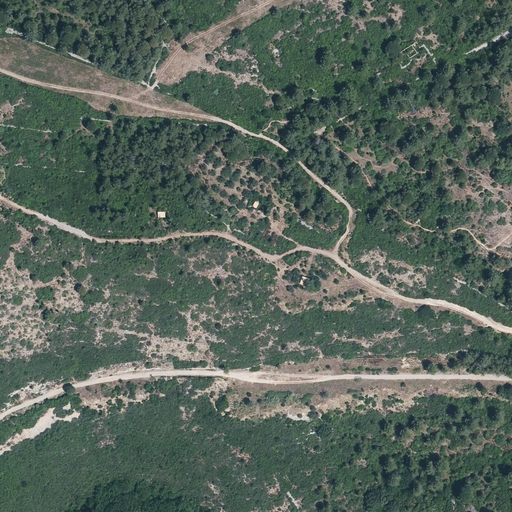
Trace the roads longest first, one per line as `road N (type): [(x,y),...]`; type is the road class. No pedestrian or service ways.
road 1 (track): [(0,70),(230,122),(270,141),(350,207),(336,255),(367,285),(511,330)]
road 2 (track): [(511,378),(162,373),(61,389),(0,417)]
road 3 (track): [(336,255),(316,248),(275,259),(213,236),(92,237),(0,195)]
road 4 (track): [(272,0),(187,42),(129,100)]
